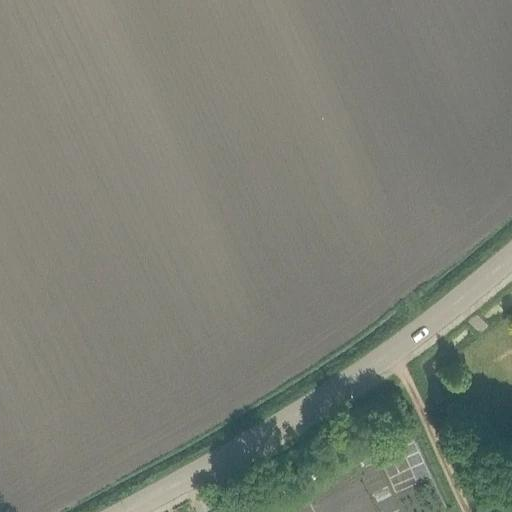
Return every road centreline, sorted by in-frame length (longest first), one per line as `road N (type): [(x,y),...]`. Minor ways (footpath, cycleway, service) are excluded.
road 1 (tertiary): [(130,511),(342,391),(511,259)]
road 2 (track): [(388,359),(463,511)]
